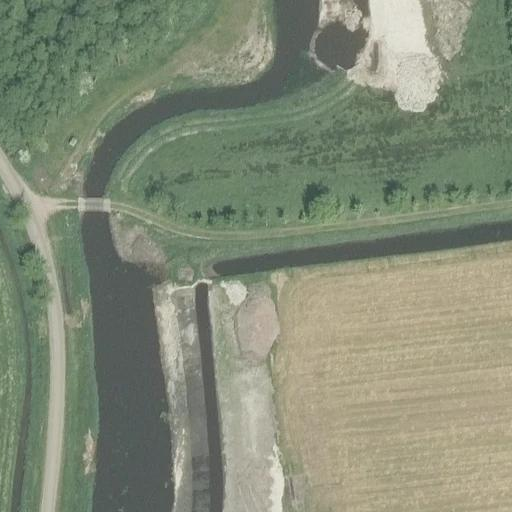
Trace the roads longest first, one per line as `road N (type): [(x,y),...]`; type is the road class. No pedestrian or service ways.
road 1 (track): [(23,208),(100,204),(225,239),(511,208)]
road 2 (unclassified): [(45,511),(56,386),(50,302),(34,236),(0,163)]
